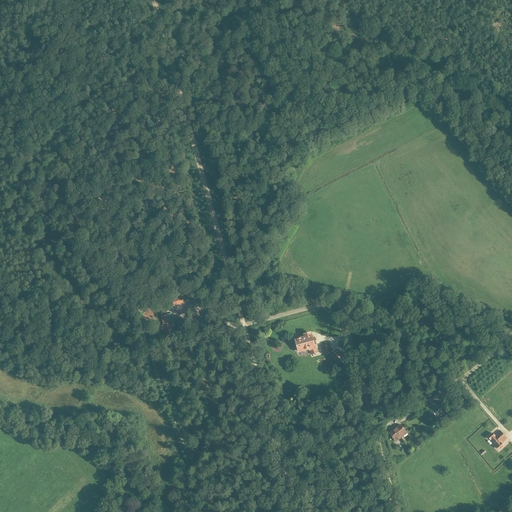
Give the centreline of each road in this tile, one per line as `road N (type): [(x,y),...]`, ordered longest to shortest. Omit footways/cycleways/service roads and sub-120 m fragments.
road 1 (track): [(244,324),(153,0)]
road 2 (track): [(244,324),(338,302),(398,511)]
road 3 (track): [(0,157),(151,350)]
road 4 (track): [(244,324),(294,511)]
road 5 (track): [(151,350),(88,356),(0,284)]
road 6 (track): [(511,331),(459,378),(511,439)]
